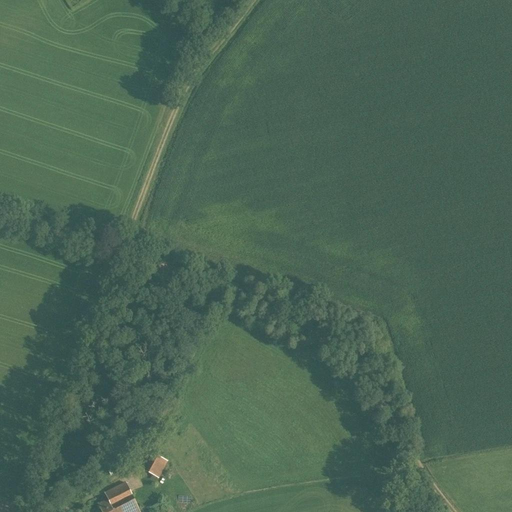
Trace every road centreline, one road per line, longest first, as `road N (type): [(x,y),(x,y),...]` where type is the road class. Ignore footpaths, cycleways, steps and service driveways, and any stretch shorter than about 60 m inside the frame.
road 1 (track): [(0,213),(227,288),(341,349),(453,511)]
road 2 (unknown): [(249,0),(172,115),(118,252)]
